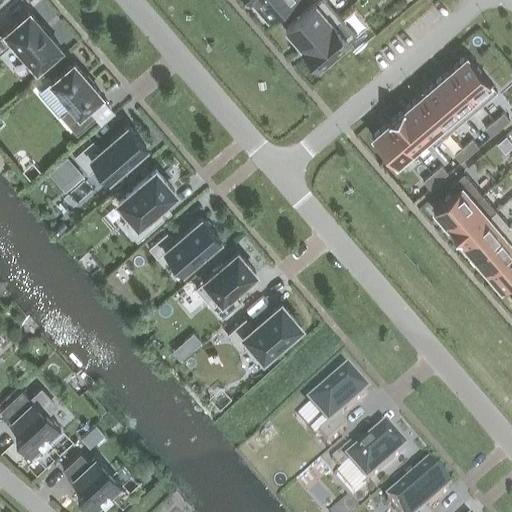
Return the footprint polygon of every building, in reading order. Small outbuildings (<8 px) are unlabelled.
[(252,0),(267,17),(287,0),(252,0)] [(325,0),(317,0),(285,28),(301,47),(339,15),(325,0)] [(0,52),(12,42),(36,69),(60,48),(29,12),(0,36),(0,52)] [(355,34),(339,15),(301,47),(318,66),(355,34)] [(450,69),(480,105),(496,91),(466,55),(450,69)] [(87,109),(101,96),(73,63),(50,83),(71,107),(60,116),(76,135),(95,119),(87,109)] [(480,105),(450,69),(434,83),(465,119),(480,105)] [(418,96),(449,132),(465,119),(434,83),(418,96)] [(449,132),(418,96),(402,110),(427,139),(433,146),(449,132)] [(101,122),(115,110),(108,102),(94,113),(101,122)] [(386,123),(411,152),(427,139),(402,110),(386,123)] [(493,121),(500,128),(509,121),(502,113),(493,121)] [(500,128),(493,121),(484,128),(491,136),(500,128)] [(396,165),(411,152),(386,123),(371,136),(396,165)] [(92,140),(74,156),(89,173),(100,186),(145,147),(127,125),(100,149),(92,140)] [(462,147),(469,155),(478,147),(471,140),(462,147)] [(469,155),(462,147),(453,155),(460,163),(469,155)] [(431,174),(438,181),(447,174),(440,166),(431,174)] [(121,225),(136,242),(155,226),(147,217),(175,193),(155,170),(117,203),(129,217),(121,225)] [(453,192),(432,210),(445,225),(474,200),(481,194),(463,173),(448,186),(453,192)] [(438,181),(431,174),(422,182),(429,189),(438,181)] [(474,200),(445,225),(459,241),(487,216),(495,210),(481,194),(474,200)] [(487,216),(459,241),(472,257),(508,226),(495,210),(487,216)] [(182,271),(219,239),(201,218),(174,241),(166,232),(148,248),(156,258),(165,251),(182,271)] [(61,220),(59,222),(52,227),(58,234),(65,228),(67,227),(61,220)] [(472,257),(486,273),(511,250),(511,229),(508,226),(472,257)] [(511,278),(511,250),(486,273),(500,289),(511,278)] [(232,293),(255,273),(237,252),(195,288),(221,318),(240,302),(232,293)] [(300,326),(280,304),(253,327),(245,318),(227,334),(242,351),(250,344),(262,359),(300,326)] [(193,333),(184,340),(191,349),(200,342),(193,333)] [(344,422),(371,398),(353,377),(315,410),(334,431),(326,438),(334,447),(352,431),(344,422)] [(44,412),(43,414),(21,390),(0,409),(0,411),(8,421),(8,422),(9,423),(11,421),(22,433),(19,436),(15,440),(30,456),(60,428),(44,412)] [(95,425),(81,439),(89,448),(104,434),(95,425)] [(409,455),(391,434),(364,458),(356,449),(338,464),(347,474),(355,467),(372,488),(409,455)] [(105,470),(94,458),(89,463),(80,453),(62,469),(70,478),(70,479),(71,480),(73,478),(84,490),(81,493),(77,497),(90,511),(92,511),(122,485),(106,469),(105,470)] [(392,506),(397,511),(432,511),(453,494),(433,471),(392,506)] [(347,498),(331,511),(356,511),(358,510),(347,498)]
